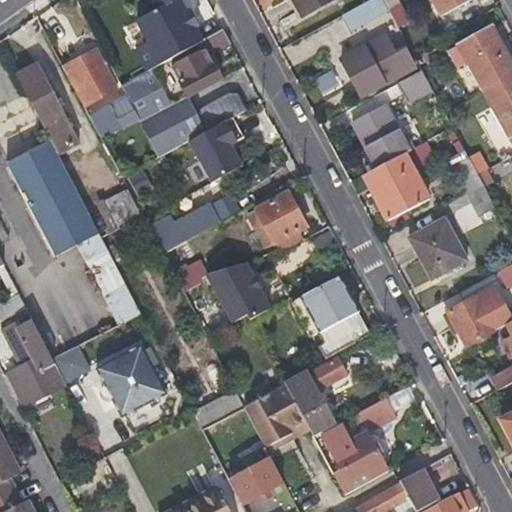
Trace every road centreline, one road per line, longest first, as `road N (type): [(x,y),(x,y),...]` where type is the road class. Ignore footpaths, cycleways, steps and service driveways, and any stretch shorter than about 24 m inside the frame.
road 1 (residential): [(228,0),(503,511)]
road 2 (unknown): [(10,0),(106,185)]
